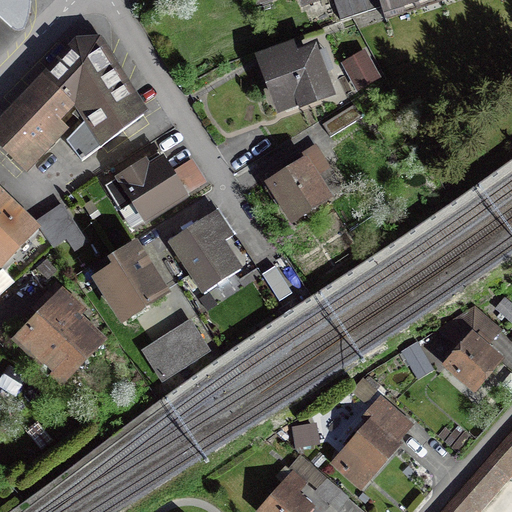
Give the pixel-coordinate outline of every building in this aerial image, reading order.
[(328,0),(336,24),(407,0),(328,0)] [(72,46),(0,122),(0,144),(27,167),(61,132),(82,156),(141,114),(97,45),(72,46)] [(307,45),(265,61),(283,107),(326,91),(307,45)] [(361,49),(340,62),(356,87),(377,75),(361,49)] [(353,107),(322,127),(330,140),(361,121),(353,107)] [(393,108),(370,121),(378,134),(401,121),(393,108)] [(340,189),(313,146),(260,180),(287,222),(340,189)] [(181,198),(156,150),(105,177),(131,225),(181,198)] [(0,260),(37,222),(0,186),(0,260)] [(35,229),(50,251),(63,242),(71,256),(82,249),(59,213),(35,229)] [(243,261),(213,217),(174,243),(205,287),(243,261)] [(132,245),(93,268),(120,314),(159,291),(132,245)] [(107,333),(58,284),(15,327),(63,376),(107,333)] [(511,311),(502,304),(494,314),(511,327),(511,311)] [(186,324),(144,351),(160,377),(203,351),(186,324)] [(497,359),(470,336),(444,366),(471,389),(497,359)] [(381,400),(330,463),(362,488),(412,426),(381,400)] [(313,429),(299,431),(302,450),(316,447),(313,429)] [(511,434),(442,511),(478,511),(511,474),(511,434)] [(292,476),(257,511),(307,511),(318,501),(292,476)]
